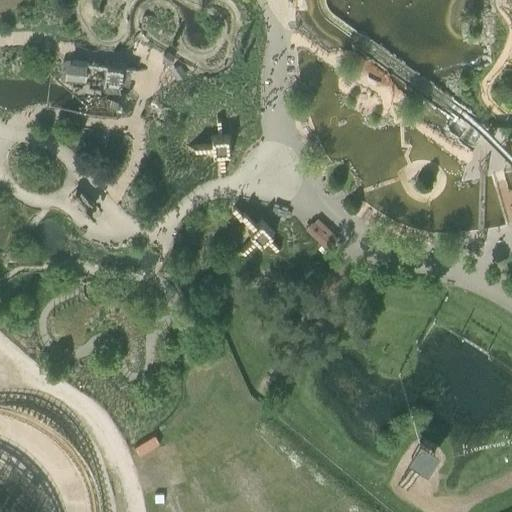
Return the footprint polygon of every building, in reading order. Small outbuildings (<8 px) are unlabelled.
[(86,62),(67,60),(65,77),(84,79),(86,62)] [(127,63),(103,61),(103,64),(101,79),(101,82),(101,84),(124,87),(125,78),(126,75),(127,63)] [(221,119),(216,119),(217,136),(210,136),(211,145),(193,145),(193,150),(211,150),(211,155),(220,155),(220,173),(225,173),(224,155),(231,155),(231,135),(222,135),(221,119)] [(67,197),(89,223),(100,213),(78,187),(67,197)] [(240,215),(252,228),(255,224),(244,212),(240,215)] [(275,233),(261,219),(255,224),(252,228),(247,233),(253,239),(256,242),(261,247),(266,242),(269,239),(275,233)] [(245,253),(256,242),(253,239),(241,249),(245,253)] [(281,251),(269,239),(266,242),(278,254),(281,251)]
